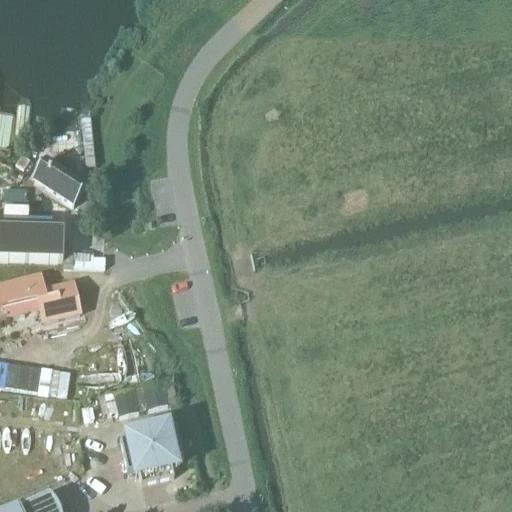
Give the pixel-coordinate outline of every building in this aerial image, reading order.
[(86,189),(45,164),(32,185),(72,211),(86,189)] [(7,193),(7,211),(24,211),(24,192),(7,193)] [(4,221),(29,222),(29,213),(5,212),(4,221)] [(0,264),(62,267),(63,236),(0,234),(0,264)] [(75,258),(75,269),(106,270),(106,258),(75,258)] [(0,287),(0,318),(1,322),(37,314),(41,327),(80,319),(73,286),(43,292),(40,279),(0,287)] [(72,375),(0,363),(0,389),(68,401),(72,375)] [(120,418),(177,406),(172,385),(116,396),(120,418)] [(128,433),(138,477),(140,489),(173,481),(161,426),(128,433)] [(49,501),(48,500),(20,511),(57,511),(55,508),(52,504),(49,501)]
